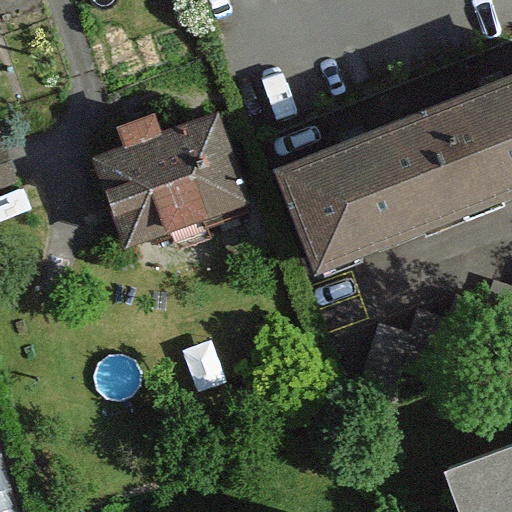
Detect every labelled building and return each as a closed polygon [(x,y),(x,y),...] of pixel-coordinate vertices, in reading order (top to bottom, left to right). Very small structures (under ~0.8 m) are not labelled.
[(511,63),(274,155),(315,260),(511,184),(511,63)] [(92,152),(127,244),(250,198),(215,106),(170,123),(162,102),(118,119),(126,140),(92,152)] [(0,190),(19,184),(6,141),(0,142),(0,190)] [(511,511),(511,433),(444,459),(464,511),(511,511)] [(14,511),(0,461),(0,511),(14,511)]
